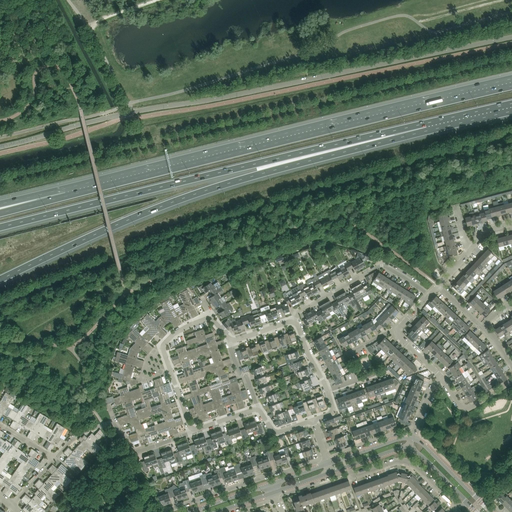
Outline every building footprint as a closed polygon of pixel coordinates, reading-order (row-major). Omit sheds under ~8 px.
[(508,201),(503,202),(506,213),(509,212),(510,214),(511,213),(509,203),(508,204),(508,201)] [(498,204),(493,205),(494,207),(494,208),(496,216),(497,217),(500,216),(501,216),(498,204)] [(474,211),(474,212),(477,223),(480,222),(481,224),(482,223),(480,214),(479,210),(474,211)] [(490,259),(494,255),(487,248),(483,252),(490,259)] [(482,253),(480,256),(481,257),(489,265),(493,261),(490,259),(483,252),(482,253)] [(356,259),(356,260),(361,269),(363,268),(363,267),(366,266),(363,261),(366,259),(371,261),(373,257),(361,253),(359,257),(356,259)] [(477,258),(476,259),(485,268),(486,268),(489,265),(481,257),(478,259),(477,258)] [(476,259),(473,263),(474,264),(482,272),(485,268),(476,259)] [(347,262),(350,268),(353,267),(356,271),(358,270),(359,270),(361,269),(356,260),(351,262),(350,261),(347,263),(347,262)] [(345,266),(340,268),(345,278),(348,276),(350,274),(348,270),(350,268),(347,262),(344,263),(345,266)] [(470,265),(469,267),(476,274),(478,275),(482,272),(474,264),(472,266),(470,265)] [(336,267),(331,270),(331,271),(334,277),(335,278),(338,276),(340,280),(343,279),(345,278),(340,268),(338,265),(336,267)] [(468,268),(466,270),(473,277),(476,274),(469,267),(468,268)] [(330,269),(322,273),(322,274),(324,277),(330,287),(332,285),(334,283),(332,279),(335,278),(334,277),(331,271),(331,270),(330,269)] [(463,273),(462,274),(469,281),(472,283),(475,279),(473,277),(466,270),(463,273)] [(373,282),(378,285),(383,275),(379,273),(378,273),(376,271),(370,275),(375,278),(373,282)] [(322,274),(314,278),(319,286),(322,284),(324,289),(327,287),(327,288),(330,287),(324,277),(322,274)] [(382,288),(383,286),(388,278),(390,275),(388,274),(386,277),(383,275),(378,285),(382,288)] [(462,277),(460,279),(466,285),(468,287),(472,283),(469,281),(462,274),(461,275),(462,277)] [(388,278),(383,286),(388,289),(393,281),(395,278),(393,277),(391,280),(388,278)] [(314,278),(307,282),(309,286),(314,295),(316,294),(319,292),(316,287),(319,286),(314,278)] [(456,280),(455,282),(463,289),(466,285),(460,279),(458,281),(456,280)] [(393,281),(388,289),(392,292),(397,284),(399,281),(397,280),(395,283),(393,281)] [(210,290),(212,293),(221,287),(217,282),(212,285),(211,282),(203,287),(202,285),(198,287),(201,292),(204,291),(205,293),(210,290)] [(455,282),(452,285),(453,287),(459,292),(461,294),(463,296),(466,292),(465,290),(464,290),(463,289),(462,288),(455,282)] [(358,284),(356,285),(363,297),(363,298),(372,293),(373,295),(374,294),(373,292),(369,285),(364,288),(363,287),(361,283),(359,285),(358,284)] [(397,284),(392,292),(397,295),(402,287),(404,284),(402,283),(400,286),(397,284)] [(506,283),(502,286),(506,293),(509,291),(510,293),(511,292),(506,283)] [(304,284),(299,286),(303,294),(306,293),(308,298),(311,296),(311,297),(314,295),(309,286),(306,287),(304,284)] [(354,293),(351,295),(355,303),(357,305),(361,312),(364,311),(358,301),(358,300),(363,297),(356,285),(353,287),(354,287),(351,289),(354,293)] [(298,286),(290,290),(291,291),(293,295),(298,304),(301,303),(300,302),(303,301),(300,296),(303,294),(299,286),(298,286)] [(402,287),(397,295),(401,298),(406,290),(408,287),(407,286),(405,289),(402,287)] [(502,286),(498,289),(503,297),(505,296),(504,295),(506,293),(502,286)] [(210,301),(212,304),(221,298),(223,296),(220,292),(223,290),(221,287),(212,293),(213,295),(209,298),(211,301),(210,301)] [(406,290),(401,298),(406,301),(411,293),(413,290),(411,289),(409,292),(406,290)] [(503,297),(498,289),(493,291),(498,299),(501,297),(502,298),(503,297)] [(187,290),(183,292),(196,316),(199,315),(196,308),(201,305),(197,297),(192,299),(187,290)] [(286,292),(283,294),(284,298),(287,303),(290,302),(293,306),(295,305),(296,305),(298,304),(293,295),(291,291),(286,293),(286,292)] [(184,304),(179,306),(184,314),(189,311),(193,318),(196,316),(183,292),(179,294),(184,304)] [(343,293),(340,294),(345,304),(348,302),(353,307),(357,305),(355,303),(351,295),(348,297),(346,292),(343,293)] [(406,301),(405,302),(406,303),(409,305),(407,308),(409,309),(413,305),(414,304),(418,298),(415,297),(416,296),(411,293),(406,301)] [(338,302),(335,304),(338,309),(340,313),(342,317),(345,315),(344,312),(343,305),(345,304),(340,294),(338,296),(335,297),(338,302)] [(477,294),(469,303),(472,307),(479,300),(481,298),(477,294)] [(428,304),(426,306),(430,311),(433,308),(435,306),(440,300),(436,296),(431,302),(430,301),(428,304)] [(220,305),(221,308),(227,304),(225,301),(224,302),(221,298),(212,304),(213,306),(214,306),(215,308),(220,305)] [(170,299),(165,301),(178,326),(182,324),(178,317),(184,314),(179,306),(175,309),(170,299)] [(435,306),(439,310),(444,304),(440,300),(435,306)] [(475,307),(477,309),(483,303),(479,300),(472,307),(474,308),(475,307)] [(165,311),(160,313),(161,316),(160,316),(166,324),(171,321),(175,328),(178,326),(165,301),(161,304),(163,308),(165,311)] [(330,312),(332,311),(337,315),(340,313),(338,309),(335,304),(333,305),(330,301),(327,302),(324,303),(330,312)] [(223,311),(219,313),(220,316),(222,319),(226,316),(231,313),(233,312),(233,309),(229,303),(227,304),(221,308),(223,311)] [(281,304),(278,305),(280,311),(283,310),(285,315),(288,314),(291,313),(287,303),(282,305),(281,304)] [(322,311),(319,313),(322,318),(324,320),(327,318),(326,318),(331,315),(330,312),(324,303),(322,304),(322,305),(320,306),(322,311)] [(389,303),(385,307),(388,310),(389,310),(395,316),(399,312),(395,308),(392,305),(389,303)] [(479,313),(480,314),(487,307),(483,303),(477,309),(480,312),(479,313)] [(439,310),(443,314),(449,308),(444,304),(439,310)] [(487,307),(480,314),(481,315),(482,314),(485,317),(491,310),(489,309),(492,306),(489,304),(487,307)] [(269,305),(260,308),(261,310),(264,318),(267,317),(268,321),(271,320),(274,319),(270,309),(269,305)] [(275,307),(270,309),(274,319),(276,318),(279,317),(277,312),(280,311),(278,305),(275,306),(275,307)] [(443,314),(447,318),(453,312),(449,308),(443,314)] [(311,310),(309,312),(314,321),(317,320),(321,321),(324,320),(322,318),(319,313),(317,314),(314,309),(311,311),(311,310)] [(257,310),(252,312),(253,315),(257,325),(259,324),(262,323),(261,319),(264,318),(261,310),(258,311),(257,310)] [(388,310),(385,314),(391,320),(395,316),(388,310)] [(382,311),(378,315),(381,317),(382,318),(388,324),(391,320),(385,314),(382,311)] [(314,321),(309,312),(306,313),(307,314),(304,315),(306,319),(303,320),(307,327),(310,325),(309,324),(314,321)] [(447,318),(445,320),(449,324),(451,322),(457,316),(453,312),(447,318)] [(148,314),(144,317),(165,336),(167,334),(162,328),(166,324),(160,316),(156,321),(148,314)] [(248,316),(244,317),(246,323),(249,322),(251,327),(254,326),(257,325),(253,315),(248,317),(248,316)] [(373,321),(372,321),(376,328),(376,327),(377,327),(379,330),(382,326),(384,328),(388,324),(382,318),(381,317),(378,315),(373,321)] [(424,316),(419,321),(425,326),(429,322),(424,316)] [(454,328),(461,320),(457,316),(451,322),(453,324),(451,326),(454,328)] [(149,328),(146,332),(152,338),(156,334),(162,339),(165,336),(144,317),(142,320),(141,321),(146,325),(149,328)] [(241,319),(236,321),(240,331),(242,330),(245,329),(243,324),(246,323),(244,317),(241,318),(241,319)] [(371,319),(366,321),(367,323),(367,324),(372,331),(377,328),(376,328),(372,321),(372,320),(371,319)] [(240,331),(236,321),(231,323),(228,320),(227,320),(223,324),(228,330),(233,329),(234,333),(237,332),(240,331)] [(454,328),(453,328),(458,332),(460,330),(466,324),(461,320),(454,328)] [(419,321),(416,325),(421,330),(424,332),(427,328),(425,326),(419,321)] [(367,323),(362,326),(367,334),(372,331),(367,323)] [(466,324),(460,330),(464,334),(470,328),(466,324)] [(500,325),(498,326),(504,334),(508,331),(504,324),(501,326),(500,325)] [(416,325),(412,329),(418,335),(421,330),(416,325)] [(362,326),(358,328),(362,336),(367,334),(362,326)] [(504,334),(498,326),(497,326),(498,328),(495,330),(499,337),(504,334)] [(133,329),(131,332),(151,351),(153,348),(148,343),(152,338),(146,332),(142,336),(139,333),(134,328),(133,329)] [(358,328),(353,331),(357,339),(362,336),(358,328)] [(186,341),(188,345),(205,339),(214,336),(213,333),(205,335),(203,329),(195,332),(197,337),(186,341)] [(409,335),(407,337),(413,342),(415,340),(419,336),(418,335),(412,329),(408,333),(409,335)] [(283,333),(287,344),(287,343),(291,342),(297,340),(293,330),(288,331),(288,333),(284,335),(283,333)] [(343,335),(348,344),(353,342),(348,334),(347,331),(342,334),(343,335)] [(353,331),(348,334),(353,342),(357,339),(353,331)] [(464,337),(468,341),(474,335),(470,331),(464,337)] [(124,339),(122,343),(124,344),(128,339),(127,338),(129,337),(135,343),(130,348),(134,350),(138,353),(141,350),(143,348),(145,350),(148,354),(151,351),(131,332),(127,335),(124,339)] [(274,336),(273,337),(277,347),(282,345),(282,346),(287,344),(283,333),(278,335),(279,336),(274,338),(274,336)] [(348,344),(343,335),(338,338),(343,347),(348,344)] [(468,341),(472,344),(478,338),(474,335),(468,341)] [(207,344),(197,348),(198,352),(224,343),(223,340),(216,342),(214,336),(205,339),(207,344)] [(264,340),(268,350),(272,349),(277,347),(273,337),(269,338),(269,340),(265,341),(264,340)] [(313,341),(316,346),(324,342),(321,337),(313,341)] [(377,345),(381,349),(389,341),(385,338),(384,339),(379,344),(377,345)] [(474,351),(477,348),(482,342),(478,338),(472,344),(470,347),(474,351)] [(255,343),(258,354),(259,354),(258,353),(263,352),(268,350),(264,340),(259,342),(260,343),(255,344),(255,343)] [(381,349),(385,353),(393,345),(395,342),(394,341),(391,344),(389,341),(381,349)] [(425,341),(418,348),(421,350),(427,344),(426,342),(425,341)] [(426,347),(430,351),(436,345),(432,341),(426,347)] [(316,346),(319,351),(327,346),(324,342),(316,346)] [(482,342),(477,348),(481,353),(487,347),(482,342)] [(224,343),(198,352),(200,357),(210,353),(212,358),(221,355),(218,349),(226,347),(224,343)] [(245,346),(249,357),(253,355),(258,354),(255,343),(250,345),(250,346),(246,348),(245,346)] [(385,353),(389,357),(397,349),(399,346),(398,345),(395,347),(393,345),(385,353)] [(430,351),(434,355),(440,349),(436,345),(430,351)] [(171,358),(172,361),(198,352),(197,348),(187,351),(185,346),(176,349),(178,355),(171,358)] [(249,357),(245,346),(240,348),(241,350),(236,351),(239,360),(244,358),(244,359),(249,357)] [(319,351),(321,356),(329,351),(327,346),(319,351)] [(439,350),(434,355),(438,359),(444,353),(442,351),(444,349),(442,347),(440,349),(439,350)] [(118,352),(116,357),(143,364),(144,361),(137,359),(138,353),(130,348),(128,355),(118,352)] [(389,357),(393,360),(401,352),(403,350),(402,348),(399,351),(397,349),(389,357)] [(482,361),(485,359),(492,354),(489,350),(482,354),(482,355),(479,356),(482,361)] [(288,354),(285,355),(288,365),(291,364),(299,361),(298,357),(299,356),(297,351),(293,353),(288,354)] [(321,356),(324,360),(332,356),(329,351),(321,356)] [(181,362),(183,368),(191,365),(190,360),(200,357),(198,352),(172,361),(174,365),(181,362)] [(393,360),(397,364),(405,356),(407,353),(406,352),(403,355),(401,352),(393,360)] [(438,359),(443,363),(448,357),(444,353),(438,359)] [(485,359),(482,361),(485,366),(488,364),(495,359),(492,354),(485,359)] [(203,367),(205,371),(231,362),(230,358),(223,361),(221,355),(212,358),(214,363),(205,366),(203,367)] [(324,360),(327,365),(335,360),(332,356),(324,360)] [(397,364),(401,368),(409,360),(411,357),(410,356),(407,358),(405,356),(397,364)] [(126,364),(124,369),(133,372),(135,366),(142,368),(143,364),(116,357),(115,361),(126,364)] [(448,357),(443,363),(447,367),(453,361),(448,357)] [(327,365),(329,370),(337,365),(340,364),(338,359),(335,360),(327,365)] [(401,368),(405,371),(412,363),(415,361),(413,359),(411,362),(409,360),(401,368)] [(488,364),(491,369),(498,364),(495,359),(488,364)] [(299,361),(291,364),(293,369),(295,373),(298,372),(303,371),(303,370),(301,366),(302,365),(301,361),(299,361)] [(231,362),(205,371),(207,376),(217,372),(219,377),(227,374),(225,368),(232,366),(231,362)] [(453,365),(449,368),(452,373),(462,367),(459,362),(456,364),(453,365)] [(412,363),(405,371),(409,375),(413,371),(415,373),(417,370),(416,368),(417,367),(412,363)] [(491,369),(494,373),(501,369),(498,364),(491,369)] [(178,377),(179,380),(205,371),(203,367),(193,370),(191,365),(183,368),(185,374),(178,377)] [(329,370),(332,374),(340,370),(337,365),(329,370)] [(255,379),(265,376),(263,372),(264,372),(262,366),(252,370),(254,375),(255,374),(257,379),(255,379)] [(452,373),(455,378),(465,372),(462,367),(452,373)] [(112,371),(111,376),(127,381),(130,381),(130,383),(131,385),(138,383),(136,380),(131,378),(133,372),(124,369),(121,368),(119,373),(112,371)] [(340,370),(332,374),(335,379),(333,380),(336,385),(343,383),(340,376),(346,373),(343,368),(340,370)] [(300,382),(311,378),(309,379),(308,374),(309,374),(307,369),(303,371),(298,372),(299,377),(300,377),(301,381),(300,382)] [(494,373),(491,375),(494,380),(497,378),(504,374),(501,369),(494,373)] [(187,381),(190,387),(198,384),(196,379),(207,376),(205,371),(179,380),(180,384),(187,381)] [(455,378),(458,383),(468,376),(465,372),(455,378)] [(212,385),(210,385),(212,390),(214,389),(219,388),(219,387),(223,386),(224,386),(228,384),(233,383),(237,381),(238,381),(236,377),(229,380),(227,374),(219,377),(220,382),(212,385)] [(504,374),(497,378),(500,383),(507,379),(504,374)] [(416,376),(413,383),(422,386),(424,381),(423,381),(425,377),(419,375),(416,376)] [(259,389),(268,385),(267,381),(265,376),(255,379),(257,384),(259,384),(260,388),(259,389)] [(468,376),(458,383),(460,385),(461,387),(468,383),(471,381),(468,376)] [(387,380),(386,377),(384,377),(385,381),(382,382),(385,392),(391,390),(387,380)] [(166,405),(171,403),(167,393),(172,391),(169,383),(163,385),(161,378),(157,379),(166,405)] [(300,382),(296,384),(297,388),(302,387),(304,391),(308,390),(312,389),(310,384),(311,384),(312,383),(311,378),(300,382)] [(377,384),(380,394),(385,392),(382,382),(381,378),(379,379),(380,382),(377,384)] [(392,378),(387,380),(391,390),(396,388),(395,386),(400,382),(395,378),(393,379),(392,378)] [(156,387),(150,389),(153,398),(158,396),(161,404),(156,406),(157,408),(162,406),(166,405),(157,379),(154,380),(156,387)] [(377,384),(376,380),(373,381),(375,384),(372,385),(375,396),(380,394),(377,384)] [(241,391),(237,381),(233,383),(242,409),(246,407),(243,400),(249,398),(246,389),(241,391)] [(227,396),(230,405),(236,403),(238,410),(242,409),(233,383),(228,384),(232,394),(227,396)] [(413,383),(411,388),(420,391),(422,386),(413,383)] [(461,387),(464,392),(471,388),(468,383),(461,387)] [(142,384),(138,386),(139,388),(141,393),(142,397),(146,407),(147,411),(150,411),(152,410),(149,400),(153,398),(150,389),(145,391),(142,384)] [(207,392),(209,391),(212,390),(210,385),(208,386),(200,389),(198,384),(190,387),(192,393),(184,396),(186,399),(191,397),(195,396),(200,394),(207,392)] [(262,393),(263,398),(275,394),(275,393),(271,395),(270,390),(268,385),(259,389),(260,394),(262,393)] [(375,396),(372,385),(366,387),(370,398),(375,396)] [(114,398),(115,402),(141,393),(139,388),(129,392),(127,387),(119,390),(121,396),(114,398)] [(214,389),(223,415),(227,414),(224,407),(230,405),(227,396),(222,398),(219,388),(214,389)] [(357,388),(355,388),(357,392),(354,393),(357,401),(357,404),(363,402),(362,400),(359,391),(357,388)] [(411,388),(409,393),(418,396),(420,391),(411,388)] [(464,392),(467,397),(474,393),(471,388),(464,392)] [(214,389),(212,390),(209,391),(213,401),(208,403),(211,411),(217,409),(219,416),(223,415),(214,389)] [(357,401),(354,393),(352,389),(350,390),(351,393),(348,394),(351,403),(357,401)] [(364,389),(359,391),(362,400),(367,398),(364,389)] [(352,406),(351,403),(348,394),(347,391),(345,392),(346,395),(343,396),(347,408),(352,406)] [(0,411),(10,395),(6,392),(0,401),(0,411)] [(123,403),(125,409),(134,406),(132,401),(142,397),(141,393),(115,402),(116,405),(123,403)] [(343,396),(342,393),(340,394),(341,397),(338,398),(338,399),(335,400),(339,411),(347,408),(343,396)] [(409,393),(407,398),(416,401),(418,396),(409,393)] [(474,393),(467,397),(471,402),(478,398),(474,393)] [(200,394),(195,396),(204,422),(208,420),(205,413),(211,411),(208,403),(203,404),(200,394)] [(269,406),(280,403),(279,403),(278,403),(277,399),(275,394),(263,398),(264,398),(266,397),(267,402),(269,401),(270,406),(269,406)] [(0,418),(3,414),(8,417),(13,409),(8,407),(14,397),(10,395),(0,411),(0,418)] [(195,396),(191,397),(194,408),(189,409),(192,418),(198,416),(201,423),(204,422),(195,396)] [(312,399),(316,410),(315,408),(320,407),(320,408),(325,406),(322,396),(317,398),(312,399)] [(407,398),(405,403),(413,406),(416,401),(407,398)] [(307,401),(303,403),(306,413),(306,412),(310,410),(311,411),(316,410),(312,399),(307,401)] [(150,411),(151,415),(162,412),(164,417),(172,414),(170,408),(177,405),(176,402),(171,403),(166,405),(162,406),(152,410),(150,411)] [(10,427),(13,429),(27,405),(23,403),(17,412),(13,409),(8,417),(13,420),(10,427)] [(272,411),(274,415),(275,415),(283,412),(281,408),(280,403),(269,406),(271,411),(272,411)] [(306,413),(303,403),(298,405),(293,407),(296,415),(301,413),(301,415),(306,413)] [(405,403),(403,408),(411,411),(412,409),(414,410),(416,407),(413,406),(405,403)] [(27,405),(13,429),(16,431),(20,424),(25,427),(30,420),(32,416),(27,414),(31,408),(27,405)] [(116,418),(118,422),(147,411),(146,407),(136,411),(134,406),(125,409),(127,415),(116,418)] [(403,408),(401,413),(409,416),(410,414),(412,415),(413,412),(411,411),(403,408)] [(283,412),(275,415),(277,420),(278,419),(279,419),(279,420),(278,421),(280,424),(282,423),(282,424),(284,424),(288,422),(288,423),(291,422),(292,422),(292,421),(292,420),(291,418),(288,410),(283,412)] [(130,422),(132,428),(143,424),(141,424),(139,420),(151,415),(150,411),(147,411),(118,422),(121,425),(130,422)] [(27,437),(30,439),(44,415),(40,413),(34,422),(30,420),(25,427),(30,431),(27,437)] [(409,416),(401,413),(399,418),(400,419),(399,421),(405,424),(406,421),(407,421),(409,416)] [(155,425),(156,430),(183,420),(181,417),(174,419),(172,414),(164,417),(165,421),(155,425)] [(37,434),(42,438),(47,430),(43,427),(48,418),(44,415),(30,439),(33,441),(37,434)] [(327,431),(337,428),(335,423),(336,423),(335,421),(340,420),(340,419),(342,418),(341,416),(324,421),(326,427),(327,426),(329,430),(327,431)] [(394,417),(388,419),(391,427),(397,425),(394,417)] [(383,419),(378,420),(378,422),(381,431),(386,429),(383,419)] [(384,420),(383,420),(386,429),(391,427),(388,419),(384,420)] [(183,420),(156,430),(158,434),(164,432),(168,431),(170,436),(179,433),(177,427),(184,424),(183,420)] [(255,420),(250,422),(253,431),(256,430),(257,434),(263,432),(262,427),(261,427),(260,423),(257,424),(255,420)] [(247,433),(253,431),(250,422),(244,424),(247,433)] [(372,422),(367,424),(371,434),(376,433),(372,422)] [(373,424),(376,433),(381,431),(378,422),(373,424)] [(44,447),(47,449),(61,426),(57,423),(51,432),(47,430),(42,438),(48,441),(44,447)] [(129,435),(130,439),(156,430),(155,425),(145,429),(143,424),(132,428),(134,427),(136,433),(129,435)] [(367,424),(362,426),(366,436),(371,434),(367,424)] [(238,425),(233,427),(236,437),(242,435),(238,425)] [(61,426),(47,449),(50,451),(54,445),(60,448),(66,437),(62,434),(65,428),(61,426)] [(362,426),(357,428),(361,438),(366,436),(362,426)] [(226,435),(229,444),(233,443),(231,439),(236,437),(233,427),(227,429),(229,434),(226,435)] [(331,436),(332,440),(344,436),(340,437),(338,433),(339,433),(337,428),(327,431),(329,436),(331,436)] [(361,438),(357,428),(352,429),(355,440),(361,438)] [(84,435),(82,438),(98,452),(101,449),(95,443),(98,439),(99,439),(103,435),(104,434),(100,429),(94,435),(92,433),(87,438),(84,435)] [(221,429),(216,431),(219,441),(220,444),(225,442),(226,445),(229,444),(226,435),(223,436),(221,429)] [(156,430),(130,439),(132,442),(139,440),(141,446),(150,443),(148,438),(158,434),(156,430)] [(305,430),(292,434),(294,439),(297,438),(298,438),(299,443),(307,440),(306,436),(307,435),(305,430)] [(212,438),(209,439),(212,449),(218,447),(216,442),(219,441),(216,431),(210,433),(212,438)] [(199,437),(202,447),(205,446),(207,451),(212,449),(209,439),(206,440),(204,435),(199,437)] [(340,437),(334,439),(336,444),(338,444),(339,448),(340,448),(340,450),(345,448),(344,447),(347,446),(345,441),(346,441),(344,436),(340,437)] [(81,442),(77,447),(84,453),(87,449),(95,456),(98,452),(82,438),(81,437),(78,439),(81,442)] [(202,447),(199,437),(193,439),(197,449),(202,447)] [(0,458),(4,461),(18,441),(15,439),(11,444),(6,440),(0,449),(1,448),(5,450),(0,458)] [(301,448),(302,452),(310,449),(309,445),(310,444),(309,439),(307,440),(299,443),(301,448)] [(185,442),(182,443),(187,456),(192,454),(192,455),(195,454),(194,451),(192,445),(189,446),(188,441),(185,440),(185,442)] [(18,441),(4,461),(8,464),(13,456),(17,459),(23,451),(22,451),(17,448),(21,443),(18,441)] [(180,455),(181,458),(187,456),(182,443),(180,444),(178,443),(177,445),(180,454),(180,455)] [(68,447),(66,450),(84,467),(88,463),(80,457),(84,453),(77,447),(73,451),(68,447)] [(285,452),(280,454),(283,464),(289,462),(286,455),(289,454),(287,447),(283,448),(285,452)] [(16,470),(20,473),(35,451),(32,449),(28,454),(23,451),(17,459),(18,459),(18,458),(22,461),(16,470)] [(176,462),(175,459),(172,449),(166,451),(170,460),(171,463),(173,463),(175,463),(176,462)] [(302,452),(299,453),(300,458),(304,457),(306,462),(314,459),(312,454),(314,454),(312,449),(310,449),(302,452)] [(84,467),(66,450),(63,453),(68,457),(64,462),(70,468),(74,464),(81,470),(84,467)] [(272,450),(269,451),(272,460),(275,459),(278,466),(283,464),(280,454),(274,456),(273,453),(272,450)] [(35,451),(20,473),(24,475),(30,467),(35,470),(35,469),(38,472),(40,469),(45,464),(48,461),(47,459),(45,457),(44,457),(40,463),(35,459),(38,453),(35,451)] [(170,460),(166,451),(161,453),(164,462),(170,460)] [(265,457),(262,458),(266,468),(271,466),(270,461),(272,460),(269,451),(266,452),(266,453),(264,453),(264,454),(265,457)] [(152,464),(153,466),(154,466),(155,468),(157,466),(158,467),(159,467),(158,465),(157,463),(158,463),(154,452),(151,452),(151,454),(149,455),(152,464)] [(152,464),(149,455),(143,457),(145,461),(140,462),(142,468),(143,468),(144,472),(148,470),(147,467),(150,466),(149,465),(152,465),(153,466),(152,464)] [(256,456),(253,457),(255,464),(258,463),(259,465),(260,470),(266,468),(262,458),(257,460),(257,459),(256,456)] [(252,464),(246,466),(250,476),(255,474),(253,467),(256,466),(253,457),(252,457),(250,458),(251,461),(252,464)] [(53,464),(50,467),(69,484),(72,481),(64,474),(68,470),(61,464),(57,469),(53,464)] [(240,464),(237,465),(240,474),(243,472),(244,477),(250,476),(246,466),(241,468),(241,467),(240,464)] [(235,470),(230,472),(233,481),(239,480),(237,474),(240,474),(237,465),(233,466),(235,469),(235,470)] [(52,474),(48,479),(54,485),(58,481),(60,483),(65,488),(69,484),(50,467),(48,470),(52,474)] [(225,467),(219,469),(222,476),(223,478),(226,477),(228,483),(233,481),(230,472),(227,473),(225,467)] [(215,475),(212,476),(216,485),(221,483),(219,477),(222,476),(219,469),(214,471),(215,475)] [(2,492),(5,494),(20,473),(16,470),(10,479),(6,476),(0,483),(5,487),(2,492)] [(399,481),(402,481),(404,475),(399,474),(398,470),(392,472),(393,473),(396,482),(399,481)] [(20,473),(5,494),(8,497),(12,491),(17,495),(22,487),(18,484),(24,475),(20,473)] [(206,473),(203,474),(205,482),(208,481),(210,487),(216,485),(212,476),(207,478),(206,473)] [(391,484),(396,482),(393,473),(388,475),(388,476),(386,476),(389,484),(389,486),(391,485),(391,484)] [(406,482),(410,486),(416,480),(415,478),(416,477),(411,473),(408,476),(404,475),(402,481),(406,482)] [(200,477),(195,478),(199,491),(205,489),(203,483),(205,482),(203,474),(200,476),(200,477)] [(385,485),(389,484),(386,476),(383,477),(383,476),(381,477),(384,487),(386,487),(385,485)] [(382,488),(384,487),(381,477),(378,478),(378,479),(375,480),(378,488),(382,487),(382,488)] [(189,479),(186,480),(189,488),(192,487),(194,493),(199,491),(195,478),(190,480),(189,479)] [(39,479),(37,482),(55,499),(58,495),(53,491),(51,488),(54,485),(48,479),(44,483),(39,479)] [(180,487),(179,487),(179,488),(183,499),(189,497),(186,491),(189,490),(189,488),(186,480),(183,481),(183,483),(184,485),(180,485),(180,487)] [(374,489),(378,488),(375,480),(373,481),(372,480),(370,481),(373,491),(375,491),(374,489)] [(412,491),(413,490),(419,484),(418,482),(416,480),(410,486),(412,489),(411,490),(412,491)] [(349,481),(343,483),(346,492),(348,491),(347,490),(351,489),(349,481)] [(372,492),(373,491),(370,481),(367,482),(368,483),(365,484),(367,492),(371,490),(372,492)] [(39,489),(34,493),(41,499),(44,496),(52,502),(55,499),(37,482),(34,485),(39,489)] [(343,483),(338,485),(341,494),(343,493),(342,492),(346,491),(346,492),(343,483)] [(364,493),(367,492),(365,484),(362,485),(361,484),(359,485),(362,495),(364,494),(364,493)] [(415,494),(416,495),(424,487),(422,485),(421,486),(419,484),(413,490),(416,493),(415,494)] [(338,485),(332,486),(336,496),(337,495),(337,494),(340,492),(341,494),(338,485)] [(361,495),(362,495),(359,485),(356,485),(357,487),(354,488),(357,496),(360,494),(361,495)] [(171,487),(170,487),(170,488),(172,495),(175,494),(178,501),(183,499),(179,488),(178,488),(175,486),(173,488),(171,487)] [(332,486),(327,488),(330,497),(332,497),(331,496),(335,494),(335,496),(336,496),(332,486)] [(502,494),(496,499),(501,504),(503,503),(502,503),(506,499),(505,498),(507,495),(509,494),(506,491),(508,489),(505,486),(500,492),(502,494)] [(418,495),(421,498),(427,492),(425,490),(426,489),(424,487),(416,495),(417,496),(418,495)] [(172,495),(170,488),(165,490),(166,494),(158,497),(163,506),(172,503),(170,496),(172,495)] [(327,488),(322,490),(325,499),(327,499),(326,497),(330,496),(330,497),(327,488)] [(322,490),(316,492),(319,500),(320,501),(321,501),(321,499),(324,498),(325,499),(322,490)] [(316,492),(311,494),(314,502),(314,503),(316,503),(315,501),(319,500),(316,492)] [(423,502),(424,503),(432,495),(430,493),(429,494),(427,492),(421,498),(424,501),(423,502)] [(26,494),(23,497),(39,511),(46,511),(47,511),(45,510),(41,507),(45,503),(41,499),(34,493),(34,494),(36,495),(31,499),(26,494)] [(307,495),(305,495),(308,504),(314,502),(311,494),(310,493),(307,494),(307,495)] [(298,496),(299,497),(302,506),(303,506),(308,504),(305,495),(302,496),(302,495),(298,496)] [(427,504),(429,506),(435,500),(433,498),(434,497),(432,495),(424,503),(426,505),(427,504)] [(507,508),(511,504),(509,503),(511,500),(507,495),(505,498),(506,499),(502,503),(503,503),(507,508)] [(39,511),(23,497),(21,500),(26,505),(22,510),(24,511),(31,511),(32,511),(39,511)] [(297,511),(304,511),(303,506),(302,506),(299,497),(296,498),(297,501),(294,502),(296,507),(295,507),(297,511)] [(427,508),(431,511),(433,510),(438,505),(440,503),(436,499),(435,500),(429,506),(427,508)]
